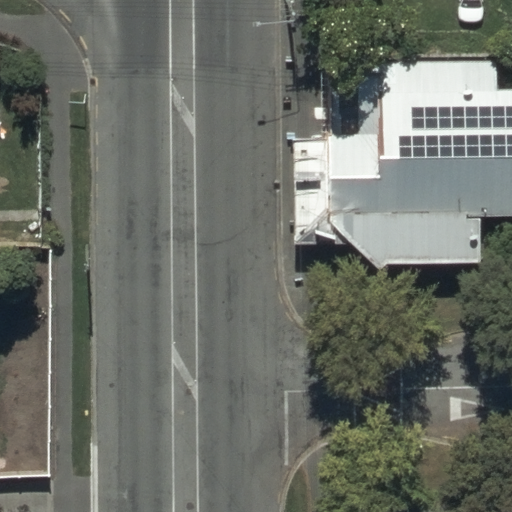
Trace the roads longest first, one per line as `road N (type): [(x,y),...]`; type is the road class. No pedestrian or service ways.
road 1 (secondary): [(173,0),(183,392)]
road 2 (residential): [(511,389),(183,392)]
road 3 (secondary): [(183,392),(185,511)]
